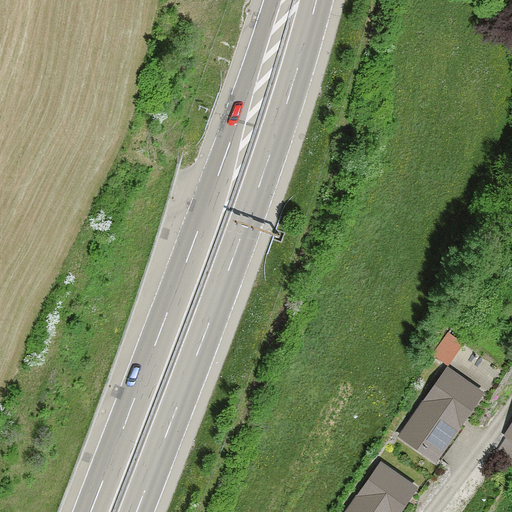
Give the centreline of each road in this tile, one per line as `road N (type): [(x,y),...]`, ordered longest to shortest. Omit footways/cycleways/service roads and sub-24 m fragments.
road 1 (motorway): [(272,0),(196,237),(90,511)]
road 2 (motorway): [(136,511),(238,246),(316,0)]
road 3 (residential): [(432,511),(511,402)]
